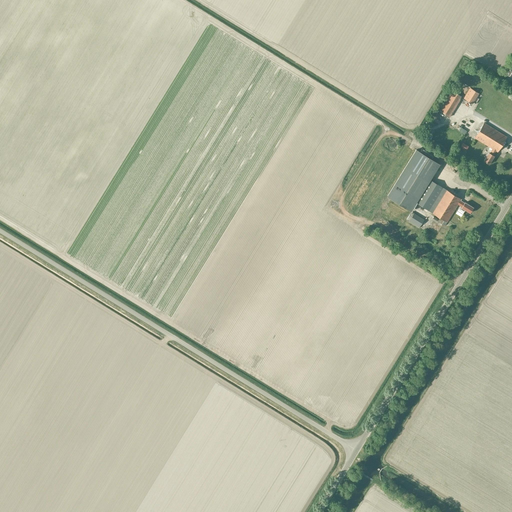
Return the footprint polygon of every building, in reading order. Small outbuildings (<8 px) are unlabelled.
[(472,104),(479,94),(469,88),(463,99),(472,104)] [(448,116),(460,96),(452,91),(439,111),(448,116)] [(456,119),(453,124),(459,127),(461,122),(456,119)] [(506,137),(483,123),(474,138),(489,147),(496,151),(497,152),(506,137)] [(493,155),(496,151),(489,147),(487,151),(488,153),(483,161),(488,164),(494,156),(493,155)] [(416,150),(387,196),(411,210),(415,203),(447,222),(458,204),(462,207),(461,208),(460,209),(464,212),(465,210),(470,213),(473,208),(465,202),(464,203),(460,201),(461,199),(429,180),(439,164),(416,150)] [(390,168),(395,161),(389,157),(384,164),(390,168)] [(424,219),(413,213),(408,222),(418,228),(424,219)]
